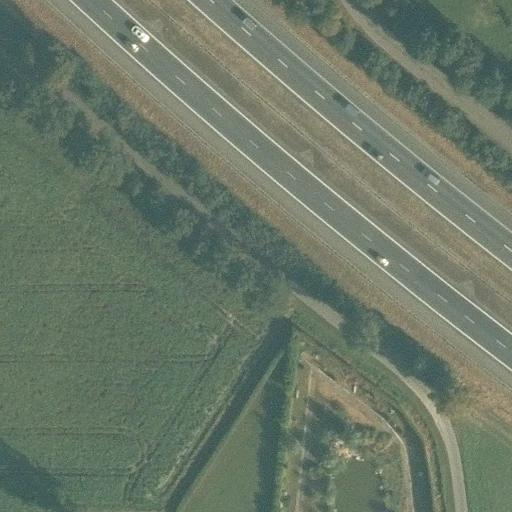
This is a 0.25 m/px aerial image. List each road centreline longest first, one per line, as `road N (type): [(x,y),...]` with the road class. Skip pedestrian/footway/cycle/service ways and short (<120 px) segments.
road 1 (unclassified): [(460,511),(456,465),(439,419),(411,379),(69,94),(0,56)]
road 2 (motorway): [(102,0),(369,238),(511,346)]
road 3 (motorway): [(511,227),(239,0)]
road 4 (unclassified): [(511,140),(352,0)]
